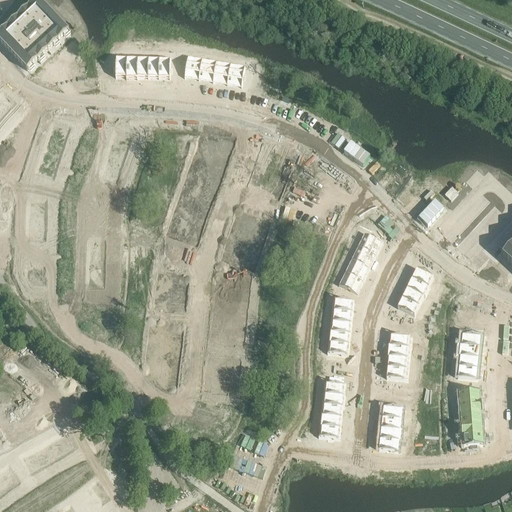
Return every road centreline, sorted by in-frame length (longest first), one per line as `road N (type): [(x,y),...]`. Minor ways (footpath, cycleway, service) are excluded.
road 1 (residential): [(194,391),(209,258),(254,117)]
road 2 (residential): [(254,117),(188,103),(62,102),(0,64)]
road 3 (residential): [(358,450),(372,325),(385,283),(415,242)]
road 4 (unknown): [(102,102),(70,199),(66,303)]
road 5 (residential): [(415,242),(359,181),(254,117)]
road 6 (residential): [(501,445),(496,368),(503,301)]
road 7 (unknown): [(0,426),(32,411),(93,426),(136,409)]
road 8 (primary): [(382,0),(511,60)]
